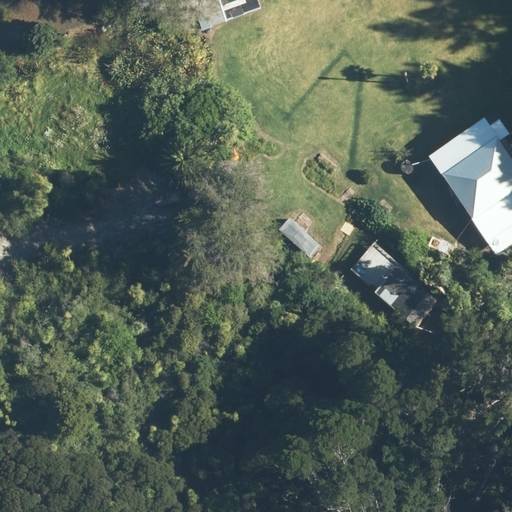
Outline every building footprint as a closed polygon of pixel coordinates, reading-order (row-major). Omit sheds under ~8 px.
[(226,17),(221,0),(201,0),(208,23),(226,17)] [(482,125),(429,161),(495,258),(511,246),(511,132),(505,137),(495,123),(486,129),(482,125)] [(319,243),(291,218),(278,233),(306,257),(319,243)] [(433,240),(429,249),(448,257),(452,248),(433,240)] [(417,304),(387,280),(377,292),(407,316),(417,304)]
